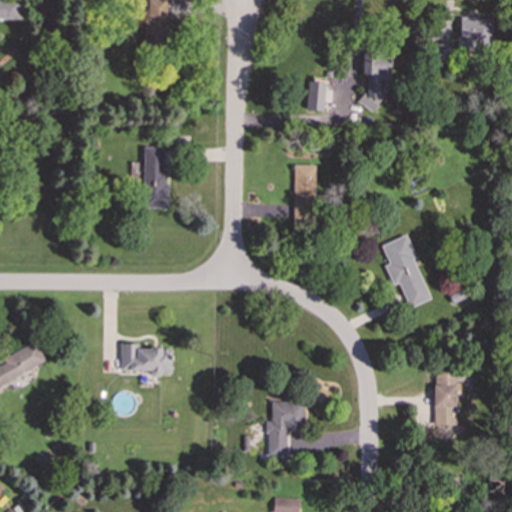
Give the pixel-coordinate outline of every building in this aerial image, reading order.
[(0,0),(0,21),(19,21),(19,0),(0,0)] [(168,0),(144,0),(144,44),(168,44),(168,0)] [(458,47),(477,48),(477,17),(458,17),(458,47)] [(434,59),(449,59),(450,43),(434,43),(434,59)] [(361,74),(363,74),(363,106),(378,107),(379,79),(389,79),(389,52),(361,51),(361,74)] [(323,82),(306,81),(305,109),(323,110),(323,82)] [(165,146),(142,146),(142,208),(164,208),(165,146)] [(314,165),(293,164),(292,231),(313,231),(314,165)] [(379,245),(387,263),(383,264),(391,285),(397,282),(407,307),(428,298),(412,258),(414,257),(405,234),(379,245)] [(119,371),(170,372),(170,348),(138,348),(138,343),(119,343),(119,371)] [(0,383),(44,362),(35,344),(0,361),(0,383)] [(433,425),(456,424),(455,384),(468,384),(468,371),(432,371),(433,425)] [(265,455),(288,455),(288,430),(302,430),(302,402),(269,402),(269,421),(265,421),(265,455)] [(298,511),(298,498),(272,497),(272,511),(298,511)]
